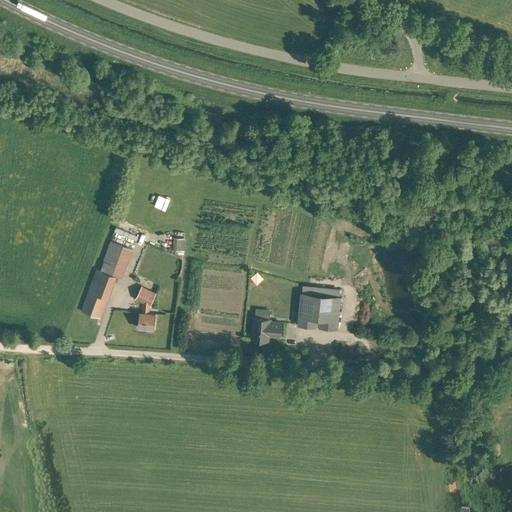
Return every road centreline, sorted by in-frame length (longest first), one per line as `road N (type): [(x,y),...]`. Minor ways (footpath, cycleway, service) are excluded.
road 1 (primary): [(511,131),(355,111),(195,78),(4,0)]
road 2 (unclassified): [(511,381),(83,351)]
road 3 (unclassified): [(418,78),(215,41),(100,0)]
